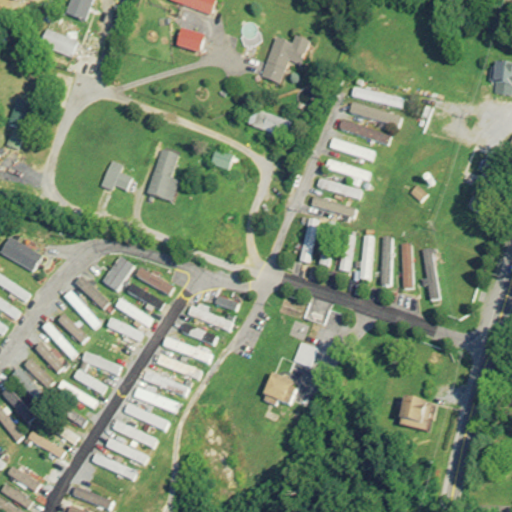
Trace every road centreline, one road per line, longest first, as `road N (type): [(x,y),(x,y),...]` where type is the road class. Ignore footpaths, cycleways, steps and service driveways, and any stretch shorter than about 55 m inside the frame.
road 1 (residential): [(490,351),(248,262),(0,190)]
road 2 (residential): [(268,271),(258,285),(243,284),(97,246),(61,274),(0,360)]
road 3 (residential): [(48,508),(201,272)]
road 4 (secondary): [(511,282),(449,511)]
road 5 (residential): [(339,86),(268,271)]
